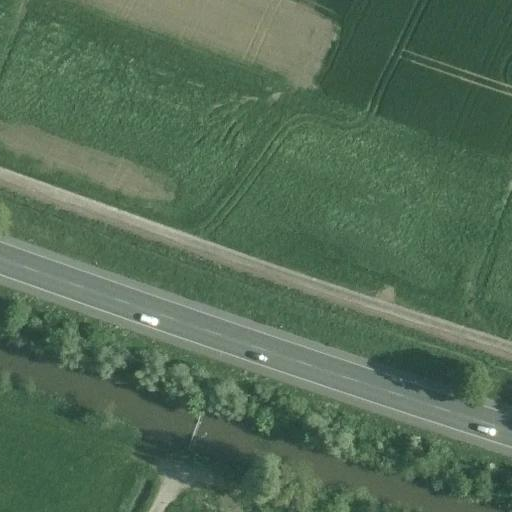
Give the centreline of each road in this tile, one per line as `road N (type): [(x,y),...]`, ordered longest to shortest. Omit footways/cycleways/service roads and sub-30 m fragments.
road 1 (track): [(511,344),(0,169)]
road 2 (primary): [(511,431),(0,259)]
